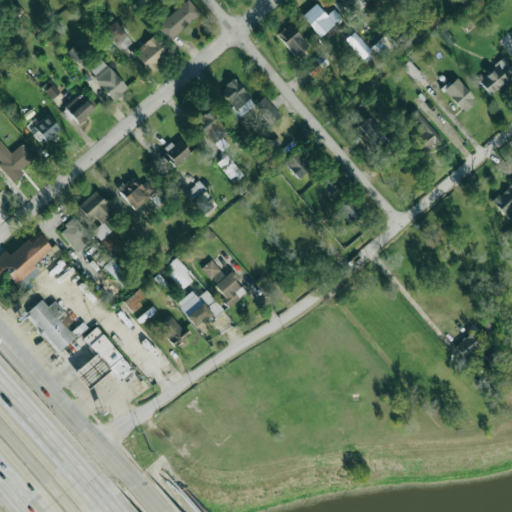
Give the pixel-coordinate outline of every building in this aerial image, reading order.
[(169,40),(200,12),(188,0),(185,0),(156,27),(169,40)] [(367,1),(365,0),(333,0),(349,17),(367,1)] [(341,18),(333,9),(326,15),(316,3),(301,15),(319,36),(341,18)] [(102,30),(119,52),(132,42),(114,20),(102,30)] [(308,44),(289,24),(277,36),(296,56),(308,44)] [(362,58),(370,51),(354,31),(345,39),(362,58)] [(168,55),(153,36),(134,52),(149,70),(168,55)] [(328,63),(320,54),(305,68),(313,77),(328,63)] [(87,70),(114,101),(128,89),(101,58),(87,70)] [(487,93),(511,78),(511,70),(506,60),(477,77),(487,93)] [(476,101),(456,78),(443,89),(463,112),(476,101)] [(235,120),(250,109),(263,127),(278,116),(265,96),(253,104),(236,80),(220,91),(231,105),(227,108),(235,120)] [(93,109),(79,93),(63,107),(77,122),(93,109)] [(221,137),(227,132),(207,110),(195,122),(222,151),(228,145),(221,137)] [(439,141),(412,112),(400,123),(427,152),(439,141)] [(33,127),(46,141),(60,129),(47,114),(33,127)] [(382,139),(367,117),(358,124),(373,145),(382,139)] [(161,152),(171,167),(190,154),(180,139),(161,152)] [(284,163),(298,179),(312,167),(297,151),(284,163)] [(218,160),(229,181),(240,175),(229,154),(218,160)] [(330,195),(340,186),(330,174),(320,183),(330,195)] [(146,181),(140,186),(133,179),(125,186),(121,182),(115,188),(134,209),(155,190),(146,181)] [(511,222),(511,180),(491,202),(511,222)] [(183,193),(202,216),(216,203),(198,181),(183,193)] [(102,224),(115,212),(95,190),(77,207),(89,220),(94,216),(102,225),(102,224)] [(351,222),(359,212),(346,201),(338,211),(351,222)] [(77,253),(93,239),(74,217),(58,231),(77,253)] [(123,246),(111,231),(99,241),(111,256),(123,246)] [(33,263),(51,249),(40,234),(30,242),(27,238),(0,258),(0,262),(4,267),(21,288),(40,273),(33,263)] [(193,280),(176,257),(163,267),(180,289),(193,280)] [(118,282),(125,275),(111,259),(103,266),(118,282)] [(239,299),(234,292),(241,285),(230,271),(224,276),(212,260),(201,268),(230,306),(239,299)] [(190,290),(175,304),(197,327),(219,306),(204,291),(197,298),(190,290)] [(72,321),(53,301),(47,306),(41,299),(24,314),(58,352),(75,337),(66,327),(72,321)] [(157,328),(175,347),(188,334),(171,316),(157,328)] [(455,345),(465,359),(502,333),(490,317),(482,323),(486,329),(473,338),(470,334),(455,345)] [(132,369),(96,326),(82,338),(95,354),(73,372),(87,389),(110,370),(118,381),(132,369)] [(486,356),(491,362),(501,354),(497,348),(486,356)]
